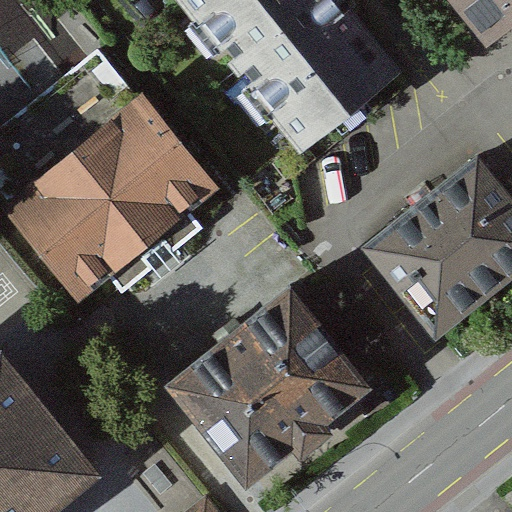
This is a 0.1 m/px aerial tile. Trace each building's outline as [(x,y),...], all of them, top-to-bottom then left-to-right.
[(334,0),(188,0),(304,144),(393,73),(334,0)] [(511,0),(460,0),(489,35),(511,16),(511,0)] [(98,50),(0,128),(0,186),(8,197),(13,193),(18,200),(12,205),(79,289),(105,268),(123,289),(152,265),(145,257),(165,242),(171,250),(201,226),(183,204),(209,183),(142,100),(136,105),(130,98),(134,95),(98,50)] [(511,199),(477,156),(368,243),(437,330),(511,269),(511,199)] [(290,286),(170,382),(248,479),(368,382),(290,286)] [(0,511),(41,511),(96,468),(1,350),(0,350),(0,511)] [(215,511),(206,499),(190,511),(215,511)]
